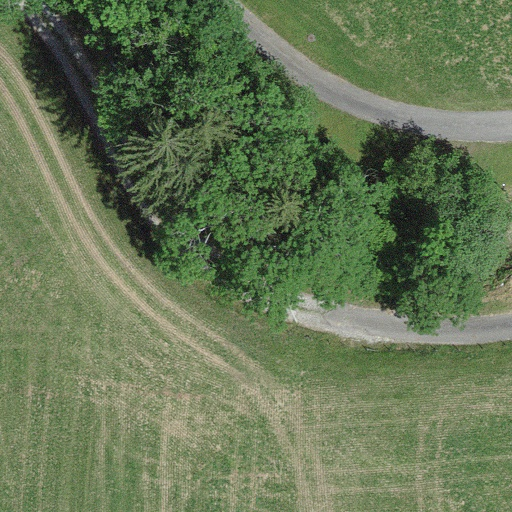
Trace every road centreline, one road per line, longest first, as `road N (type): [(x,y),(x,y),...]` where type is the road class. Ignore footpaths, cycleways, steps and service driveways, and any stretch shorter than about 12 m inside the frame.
road 1 (track): [(511,322),(364,332),(219,280),(124,194),(38,40),(0,12)]
road 2 (track): [(224,0),(355,113),(511,127)]
